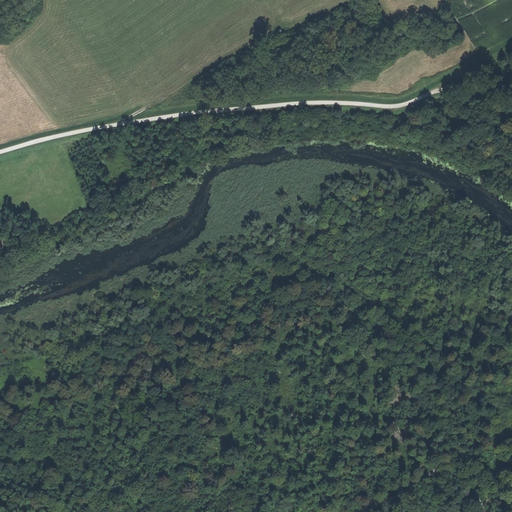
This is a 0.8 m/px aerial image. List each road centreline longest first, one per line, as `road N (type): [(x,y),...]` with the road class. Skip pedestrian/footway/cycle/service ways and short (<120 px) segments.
road 1 (track): [(382,107),(219,109),(0,152)]
road 2 (track): [(336,0),(197,70),(179,91),(113,125)]
road 3 (track): [(363,511),(511,425)]
